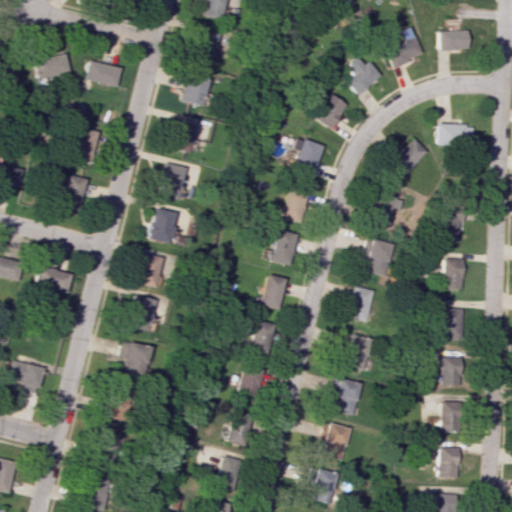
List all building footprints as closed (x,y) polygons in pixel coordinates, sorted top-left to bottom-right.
[(194,0),(212,0),(207,21),(190,17),(194,0)] [(430,28),(459,26),(459,45),(430,48),(430,28)] [(192,27),(209,31),(201,62),(183,58),(192,27)] [(373,45),(406,30),(414,49),(384,64),(373,45)] [(30,77),(62,73),(60,53),(28,58),(30,77)] [(114,67),(82,59),(78,79),(110,85),(114,67)] [(336,78),(359,60),(370,73),(348,91),(336,78)] [(175,73),(192,77),(184,108),(167,104),(175,73)] [(320,92),(336,102),(319,125),(304,115),(320,92)] [(443,115),(463,116),(463,145),(442,144),(443,115)] [(168,117),(185,121),(177,153),(160,149),(168,117)] [(85,161),(92,131),(72,126),(65,157),(85,161)] [(408,136),(422,150),(402,171),(387,156),(408,136)] [(293,137),(312,143),(302,172),(282,164),(293,137)] [(0,183),(13,185),(15,166),(0,163),(0,183)] [(156,164),(173,168),(165,199),(148,195),(156,164)] [(74,209),(81,178),(61,173),(54,204),(74,209)] [(280,184),(297,189),(289,220),(272,216),(280,184)] [(373,192),(394,196),(385,227),(366,223),(373,192)] [(144,206),(161,211),(153,242),(136,238),(144,206)] [(438,211),(458,212),(458,241),(437,240),(438,211)] [(270,227),(287,231),(279,262),(261,258),(270,227)] [(369,237),(389,242),(381,273),(361,268),(369,237)] [(133,250),(150,254),(142,285),(125,281),(133,250)] [(0,278),(11,280),(15,261),(0,257),(0,278)] [(437,258),(457,259),(457,288),(436,287),(437,258)] [(29,285),(61,291),(65,272),(33,266),(29,285)] [(260,269),(277,273),(269,304),(252,300),(260,269)] [(348,284),(368,288),(360,319),(340,315),(348,284)] [(129,293),(146,297),(138,328),(121,324),(129,293)] [(436,306),(456,307),(456,336),(435,335),(436,306)] [(248,318),(265,323),(257,354),(240,350),(248,318)] [(340,330),(366,336),(358,370),(340,365),(340,351),(332,348),(340,330)] [(119,341),(136,346),(128,377),(111,373),(119,341)] [(436,352),(456,353),(456,382),(435,381),(436,352)] [(3,376),(17,380),(15,388),(31,392),(38,367),(8,358),(3,376)] [(236,360),(253,364),(244,396),(227,391),(236,360)] [(327,380),(347,381),(347,410),(326,409),(327,380)] [(102,385),(119,389),(111,420),(94,416),(102,385)] [(431,399),(451,400),(451,429),(430,428),(431,399)] [(224,415),(243,419),(240,444),(219,442),(224,415)] [(317,423),(337,424),(337,453),(316,452),(317,423)] [(91,428),(108,433),(100,464),(82,460),(91,428)] [(431,444),(454,447),(449,475),(429,476),(431,444)] [(0,491),(2,492),(11,461),(0,458),(0,491)] [(216,461),(235,466),(231,491),(211,488),(216,461)] [(306,469),(326,470),(326,499),(306,498),(306,469)] [(79,474),(96,478),(88,510),(71,505),(79,474)] [(426,511),(428,492),(453,492),(449,511),(426,511)] [(220,511),(222,502),(201,497),(198,511),(220,511)]
